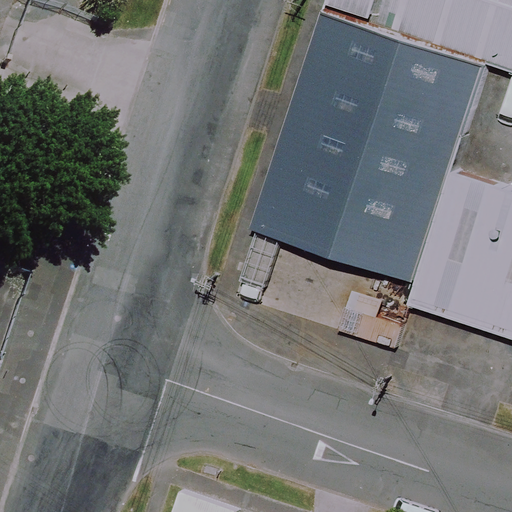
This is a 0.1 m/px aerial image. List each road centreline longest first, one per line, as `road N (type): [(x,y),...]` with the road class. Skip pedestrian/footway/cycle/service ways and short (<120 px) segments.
road 1 (residential): [(111,361),(511,500)]
road 2 (residential): [(111,361),(239,0)]
road 3 (residential): [(59,511),(111,361)]
